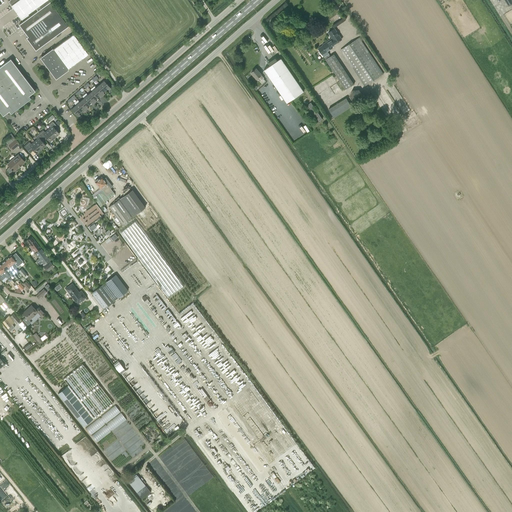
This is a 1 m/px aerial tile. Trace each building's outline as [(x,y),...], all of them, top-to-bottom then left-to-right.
[(37,30),(46,42),(68,26),(48,0),(18,0),(12,5),(22,18),(26,15),(28,18),(19,24),(28,36),(37,30)] [(327,42),(330,47),(335,44),(342,39),(335,28),(328,32),(332,38),(327,42)] [(37,30),(28,36),(37,49),(46,42),(37,30)] [(268,41),(271,40),(265,30),(263,31),(268,41)] [(56,78),(88,54),(73,34),(41,57),(56,78)] [(365,86),(383,74),(359,38),(340,50),(365,86)] [(331,48),(330,47),(327,42),(324,44),(318,48),(324,57),(329,54),(327,51),(331,48)] [(270,54),(274,51),(270,45),(265,48),(270,54)] [(334,54),(325,59),(345,90),(354,84),(334,54)] [(303,91),(281,58),(277,61),(275,57),(272,59),(267,62),(269,66),(264,69),(287,103),(303,91)] [(0,111),(3,115),(35,91),(10,59),(0,66),(0,111)] [(264,78),(261,75),(262,74),(256,68),(251,72),(252,73),(251,73),(253,76),(254,75),(257,79),(259,77),(261,80),(260,81),(262,84),(265,81),(264,79),(264,78)] [(100,84),(105,90),(107,88),(109,90),(111,88),(106,82),(104,80),(100,84)] [(103,92),(105,90),(100,84),(96,87),(103,95),(105,94),(103,92)] [(101,97),(103,95),(96,87),(92,91),(97,97),(99,95),(101,97)] [(352,90),(349,96),(353,102),(360,101),(363,95),(359,90),(352,90)] [(95,99),(97,97),(92,91),(88,95),(95,102),(96,101),(95,99)] [(93,104),(95,102),(88,95),(84,98),(89,104),(91,102),(93,104)] [(335,117),(353,106),(347,97),(329,109),(335,117)] [(87,106),(89,104),(84,98),(80,102),(87,110),(88,108),(87,106)] [(85,111),(87,110),(80,102),(76,105),(81,111),(83,109),(85,111)] [(316,124),(322,119),(311,103),(304,107),(316,124)] [(79,113),(81,111),(76,105),(71,109),(78,117),(80,115),(79,113)] [(48,130),(55,138),(59,133),(55,129),(57,127),(53,122),(49,125),(51,127),(48,130)] [(50,142),(55,138),(48,130),(45,132),(43,130),(39,133),(44,139),(46,137),(50,142)] [(20,144),(16,139),(15,139),(14,138),(11,133),(9,135),(12,139),(11,140),(9,138),(5,141),(9,145),(10,144),(15,148),(20,144)] [(42,141),(44,139),(39,133),(35,137),(37,139),(34,142),(41,150),(46,145),(42,141)] [(33,150),(36,153),(41,150),(34,142),(31,144),(29,142),(24,147),(30,153),(33,150)] [(18,154),(8,164),(10,167),(8,168),(8,170),(10,172),(11,172),(13,170),(14,171),(25,162),(18,154)] [(100,207),(102,205),(103,206),(105,205),(104,204),(105,203),(104,202),(115,194),(112,191),(110,188),(112,186),(105,178),(103,179),(102,177),(98,180),(98,179),(95,181),(96,181),(95,182),(100,189),(101,188),(103,190),(93,197),(100,207)] [(145,207),(132,189),(109,207),(122,224),(125,222),(126,224),(130,221),(129,219),(136,214),(145,207)] [(80,215),(86,226),(103,216),(97,205),(80,215)] [(145,207),(136,214),(145,226),(157,217),(148,205),(145,207)] [(32,237),(27,240),(30,244),(29,245),(34,251),(39,247),(36,244),(37,243),(32,237)] [(41,249),(35,253),(39,259),(37,261),(42,267),(50,261),(41,249)] [(7,258),(16,268),(23,262),(16,253),(12,256),(11,255),(7,258)] [(16,268),(7,258),(3,262),(11,271),(12,272),(14,270),(16,268)] [(47,271),(54,266),(50,261),(43,266),(47,271)] [(3,262),(0,264),(0,265),(8,275),(9,277),(11,275),(10,273),(9,273),(11,271),(3,262)] [(0,278),(1,281),(4,278),(6,276),(8,278),(9,277),(8,275),(0,265),(0,278)] [(24,277),(27,274),(22,268),(19,271),(24,277)] [(116,274),(106,281),(106,282),(119,297),(119,298),(129,290),(116,274)] [(72,284),(66,288),(69,291),(68,293),(70,295),(72,295),(78,303),(86,297),(81,291),(79,293),(72,284)] [(102,285),(92,293),(104,309),(114,301),(102,285)] [(31,305),(23,313),(29,320),(37,312),(42,317),(45,314),(39,307),(36,310),(31,305)] [(9,316),(3,321),(8,328),(10,331),(14,327),(12,324),(14,323),(12,320),(13,319),(16,324),(20,321),(14,314),(10,317),(9,316)] [(94,418),(80,401),(70,409),(83,426),(94,418)] [(116,405),(85,428),(91,435),(106,423),(121,412),(116,405)] [(96,442),(111,432),(111,431),(126,419),(122,413),(91,435),(96,442)] [(150,492),(137,475),(129,482),(142,498),(150,492)]
